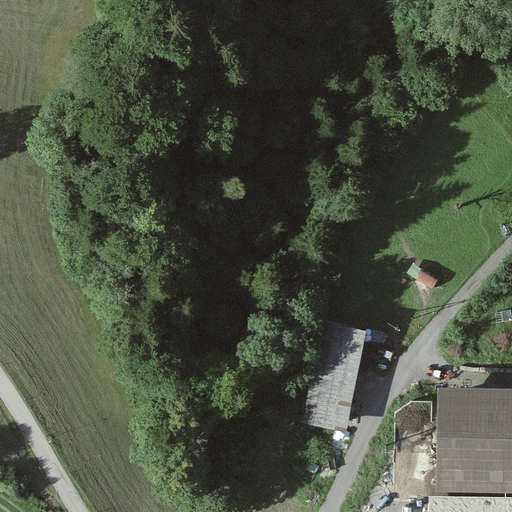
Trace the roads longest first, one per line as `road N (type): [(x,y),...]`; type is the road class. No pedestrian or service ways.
road 1 (track): [(330,511),(399,376),(511,243)]
road 2 (unclassified): [(0,382),(77,511)]
